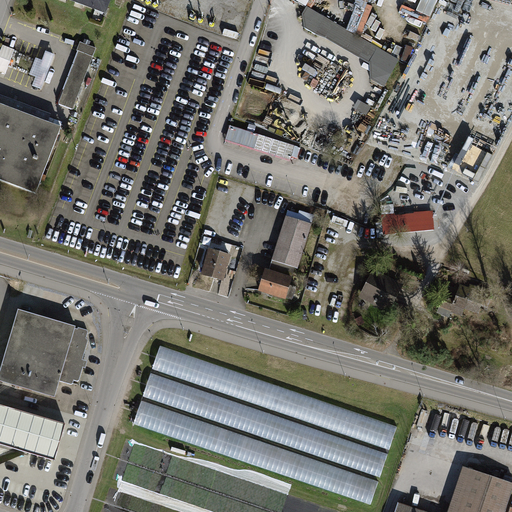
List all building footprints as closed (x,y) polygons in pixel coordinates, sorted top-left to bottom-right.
[(57,0),(105,18),(111,0),(57,0)] [(435,0),(403,0),(398,11),(425,23),(435,0)] [(362,35),(373,7),(367,5),(357,33),(362,35)] [(306,8),(302,15),(308,18),(311,11),(306,8)] [(308,18),(302,15),(305,29),(314,13),(311,11),(308,18)] [(327,20),(314,13),(305,29),(318,36),(327,20)] [(335,25),(327,20),(318,36),(326,39),(369,64),(371,80),(374,75),(378,77),(380,72),(390,77),(398,61),(369,45),(362,58),(350,51),(354,46),(360,49),(364,42),(340,28),(336,36),(342,40),(339,45),(327,39),(335,25)] [(327,39),(339,45),(342,40),(336,36),(340,28),(335,25),(327,39)] [(354,46),(350,51),(362,58),(369,45),(364,42),(360,49),(354,46)] [(59,106),(74,112),(96,51),(81,45),(59,106)] [(0,72),(7,75),(16,51),(5,46),(0,58),(0,72)] [(371,80),(384,87),(390,77),(380,72),(378,77),(374,75),(371,80)] [(0,183),(36,198),(61,132),(43,125),(47,116),(0,97),(0,183)] [(487,103),(441,110),(445,133),(491,125),(487,103)] [(256,127),(249,124),(247,131),(254,133),(256,127)] [(225,141),(290,160),(295,146),(230,126),(225,141)] [(297,159),(301,148),(295,146),(291,157),(297,159)] [(84,155),(79,153),(75,162),(81,164),(84,155)] [(238,211),(250,214),(256,188),(244,185),(238,211)] [(273,264),(297,271),(314,218),(300,214),(299,217),(289,214),(273,264)] [(378,220),(380,240),(434,235),(433,215),(378,220)] [(210,218),(206,232),(216,235),(221,221),(210,218)] [(201,275),(223,281),(230,256),(207,250),(201,275)] [(294,282),(297,271),(273,264),(270,274),(294,282)] [(259,294),(287,303),(294,282),(270,274),(266,273),(259,294)] [(360,301),(388,315),(401,289),(373,275),(360,301)] [(452,319),(455,311),(479,319),(486,298),(461,289),(455,304),(444,300),(438,315),(452,319)] [(0,370),(0,382),(53,399),(59,381),(73,385),(74,381),(78,382),(82,368),(85,369),(87,362),(82,360),(88,341),(85,340),(88,330),(18,310),(0,370)] [(397,427),(160,346),(152,369),(389,450),(397,427)] [(380,477),(388,455),(151,374),(143,396),(380,477)] [(378,482),(142,401),(134,424),(370,505),(378,482)] [(0,444),(54,461),(65,424),(0,404),(0,444)] [(421,411),(415,429),(428,433),(434,415),(421,411)] [(396,511),(506,511),(511,495),(511,485),(464,469),(449,511),(416,511),(399,506),(396,511)]
